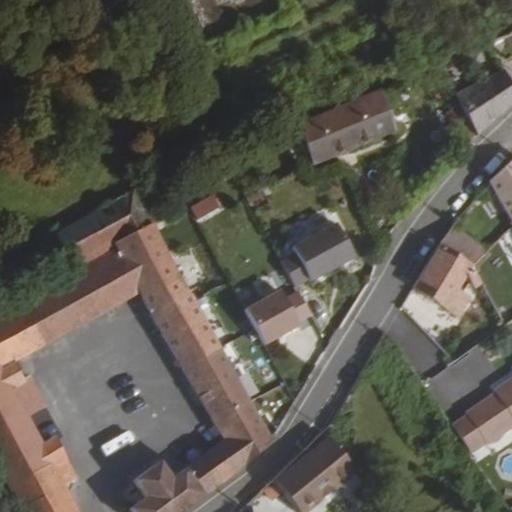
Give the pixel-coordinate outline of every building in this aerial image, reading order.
[(210,0),(211,2),(200,5),(205,21),(266,3),(264,0),(210,0)] [(477,137),(503,121),(511,112),(511,88),(503,71),(455,96),(477,137)] [(380,95),(304,127),(295,132),(309,167),(396,131),(380,95)] [(511,162),(488,183),(511,225),(511,162)] [(132,194),(55,237),(72,271),(114,247),(150,227),(132,194)] [(199,222),(223,211),(215,195),(192,206),(199,222)] [(292,248),(310,282),(354,258),(335,224),(292,248)] [(114,247),(140,292),(224,441),(168,483),(156,467),(131,485),(143,502),(128,511),(183,511),(201,499),(245,467),(269,443),(150,227),(114,247)] [(470,270),(484,255),(453,229),(440,245),(470,270)] [(470,270),(440,245),(415,288),(459,320),(470,300),(458,290),(467,276),(476,292),(482,289),(470,270)] [(0,368),(1,371),(14,363),(140,292),(114,247),(72,271),(0,312),(0,368)] [(511,291),(492,304),(496,310),(506,326),(511,322),(511,291)] [(299,328),(280,293),(245,313),(264,348),(299,328)] [(0,368),(0,472),(21,511),(75,511),(67,497),(81,489),(38,410),(44,406),(29,377),(23,380),(14,363),(1,371),(0,368)] [(511,379),(497,390),(499,392),(469,413),(470,415),(450,429),(468,455),(489,441),(490,443),(511,428),(511,379)] [(109,459),(136,442),(130,431),(103,449),(109,459)] [(276,479),(263,491),(272,502),(281,497),(294,511),(311,511),(353,477),(322,440),(276,479)]
